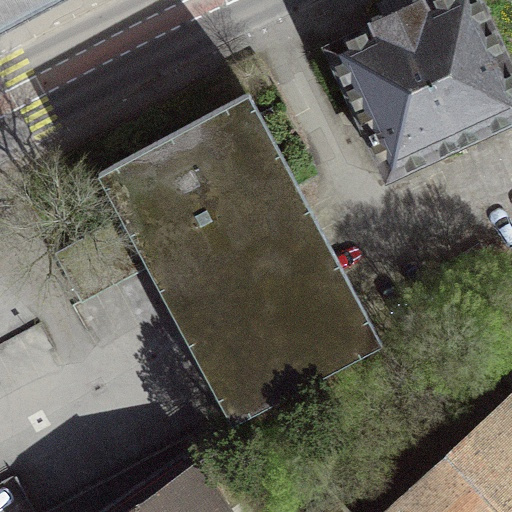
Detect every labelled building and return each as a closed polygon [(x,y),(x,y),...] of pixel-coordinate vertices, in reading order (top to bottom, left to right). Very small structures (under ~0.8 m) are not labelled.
[(0,0),(0,30),(57,0),(0,0)] [(327,44),(387,174),(511,116),(511,69),(480,0),(409,0),(370,18),(373,23),(327,44)] [(232,418),(381,338),(248,90),(98,170),(123,214),(105,224),(131,274),(149,264),(232,418)] [(511,511),(511,394),(382,511),(511,511)] [(123,511),(255,511),(245,496),(221,444),(123,511)]
